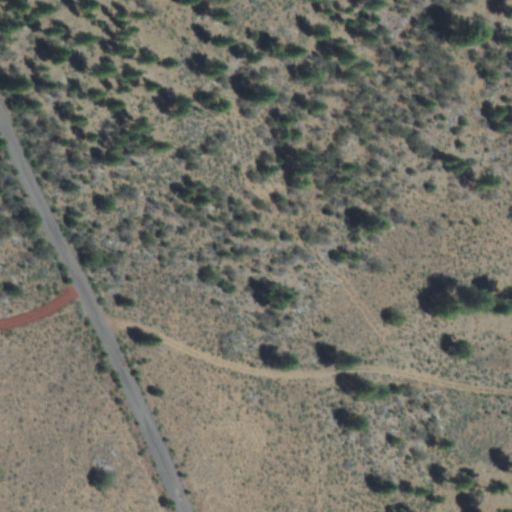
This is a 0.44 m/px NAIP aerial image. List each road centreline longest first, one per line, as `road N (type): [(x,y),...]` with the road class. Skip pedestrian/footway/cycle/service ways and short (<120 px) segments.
road 1 (residential): [(185,511),(0,119)]
road 2 (track): [(92,319),(153,332),(183,351),(270,376),(511,393)]
